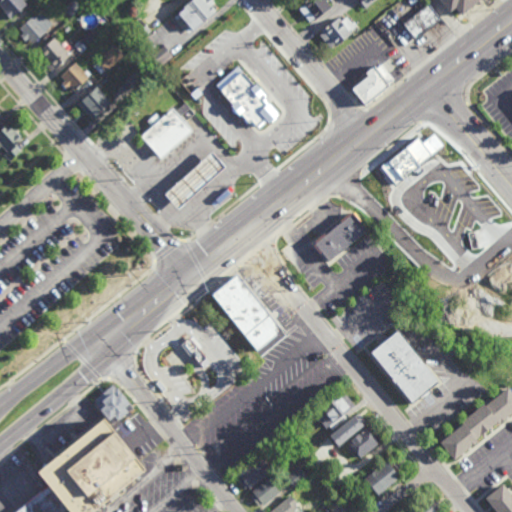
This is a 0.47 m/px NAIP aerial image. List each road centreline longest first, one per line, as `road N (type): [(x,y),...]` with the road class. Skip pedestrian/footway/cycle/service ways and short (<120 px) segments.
road 1 (primary): [(0,445),(371,146),(430,86)]
road 2 (primary): [(430,86),(356,127),(0,409)]
road 3 (residential): [(469,511),(237,223)]
road 4 (residential): [(200,283),(0,58)]
road 5 (residential): [(239,511),(96,333)]
road 6 (residential): [(371,146),(248,0)]
road 7 (residential): [(511,183),(430,86)]
